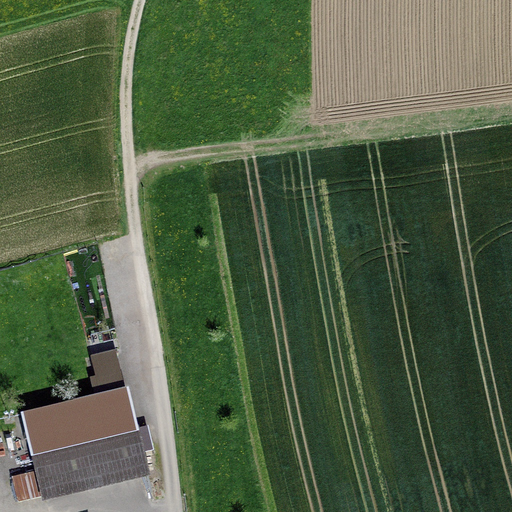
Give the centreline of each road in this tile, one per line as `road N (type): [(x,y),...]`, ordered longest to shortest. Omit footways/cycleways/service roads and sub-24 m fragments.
road 1 (residential): [(179,511),(132,227)]
road 2 (track): [(132,227),(129,108),(142,0)]
